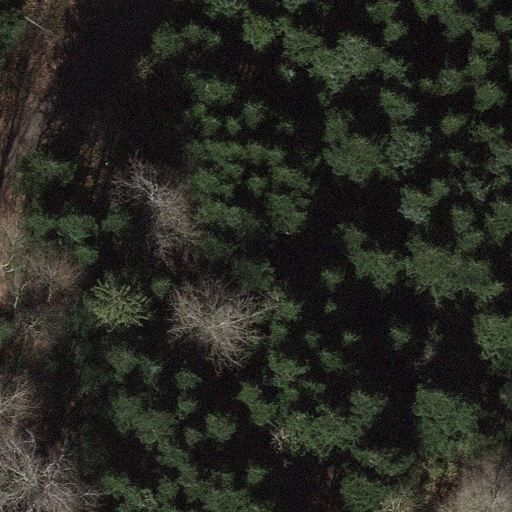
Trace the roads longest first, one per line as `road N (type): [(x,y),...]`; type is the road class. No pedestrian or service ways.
road 1 (track): [(309,511),(233,443),(158,304),(154,215),(112,65),(105,0)]
road 2 (track): [(0,189),(177,0)]
